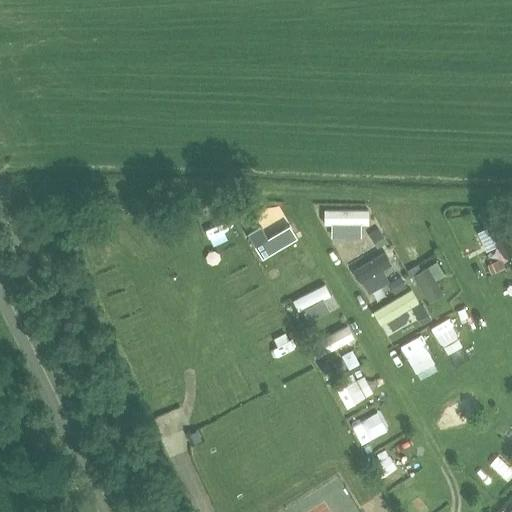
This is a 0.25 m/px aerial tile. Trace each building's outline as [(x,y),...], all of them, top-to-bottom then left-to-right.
[(367,209),(326,210),(326,225),(367,224),(367,209)] [(383,218),(402,254),(414,247),(395,212),(383,218)] [(502,261),(511,256),(511,239),(501,218),(485,226),(502,261)] [(269,241),(287,277),(302,269),(283,233),(269,241)] [(383,252),(356,269),(365,283),(392,266),(383,252)] [(434,268),(440,281),(453,274),(447,262),(434,268)] [(415,275),(430,303),(446,295),(430,266),(415,275)] [(323,285),(292,301),(299,314),(330,298),(323,285)] [(409,294),(379,311),(386,324),(416,307),(409,294)] [(424,322),(436,317),(432,306),(420,311),(424,322)] [(346,325),(309,346),(316,360),(354,340),(346,325)]
